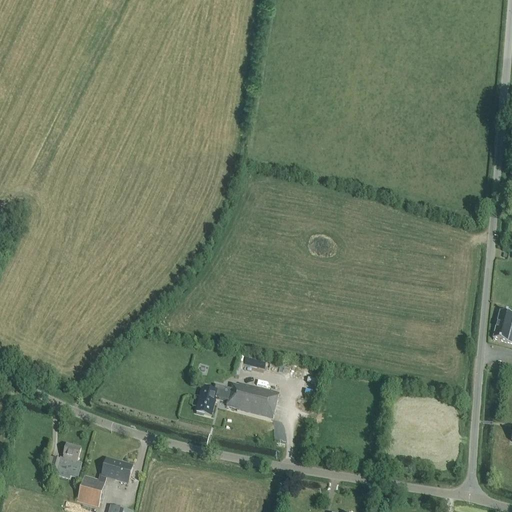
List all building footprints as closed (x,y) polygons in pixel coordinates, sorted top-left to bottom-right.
[(511,315),(500,312),(493,339),(511,343),(511,315)] [(315,373),(311,394),(318,395),(322,374),(315,373)] [(228,402),(227,407),(237,410),(237,411),(273,420),(279,395),(239,385),(238,387),(232,385),(231,390),(228,402)] [(202,388),(196,413),(212,417),(216,399),(228,402),(231,390),(216,387),(215,391),(202,388)] [(81,452),(66,448),(63,459),(62,463),(53,461),(51,472),(57,473),(55,479),(69,482),(70,479),(77,481),(81,467),(77,466),(77,463),(78,463),(81,452)] [(133,469),(107,462),(103,478),(100,478),(99,483),(85,480),(78,505),(98,510),(105,485),(104,485),(105,480),(129,487),(133,469)]
